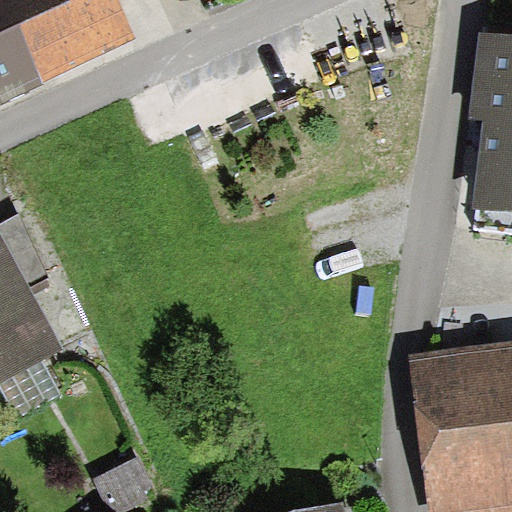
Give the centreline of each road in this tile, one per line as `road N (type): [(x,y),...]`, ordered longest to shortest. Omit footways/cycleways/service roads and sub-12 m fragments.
road 1 (residential): [(466,0),(406,342),(411,511)]
road 2 (residential): [(0,127),(284,0)]
